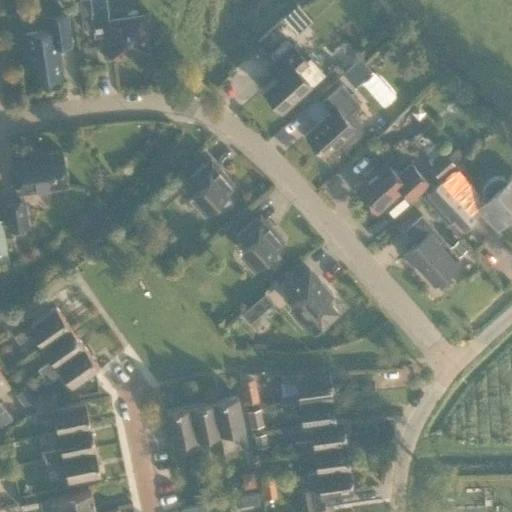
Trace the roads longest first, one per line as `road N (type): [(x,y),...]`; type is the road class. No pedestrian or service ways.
road 1 (residential): [(0,120),(130,100),(170,100),(209,113),(273,159),(453,363)]
road 2 (unclassified): [(399,511),(414,422),(453,363)]
road 3 (residential): [(151,511),(129,410),(129,395),(149,374)]
